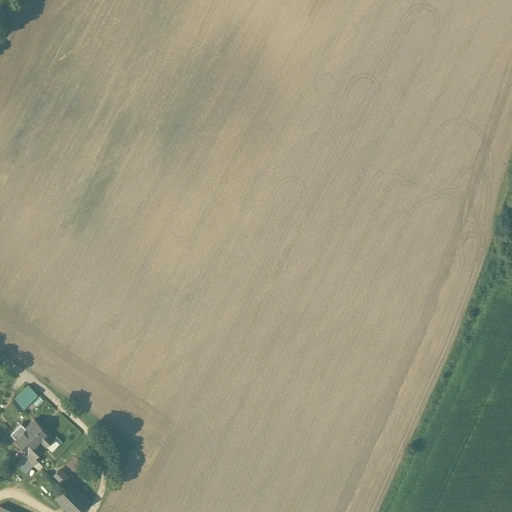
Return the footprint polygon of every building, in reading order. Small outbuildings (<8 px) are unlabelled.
[(18,395),(15,399),(24,408),(37,395),(31,389),(22,399),(18,395)] [(34,419),(15,439),(29,453),(25,457),(33,465),(33,466),(38,461),(35,457),(43,449),(36,443),(39,439),(46,446),(53,439),(34,419)] [(33,465),(25,457),(16,465),(25,474),(33,465)] [(67,478),(59,470),(54,475),(62,483),(67,478)] [(71,483),(56,499),(69,511),(77,511),(89,500),(71,483)]
